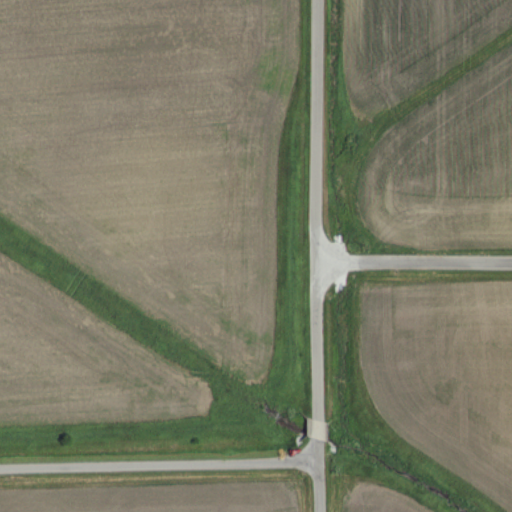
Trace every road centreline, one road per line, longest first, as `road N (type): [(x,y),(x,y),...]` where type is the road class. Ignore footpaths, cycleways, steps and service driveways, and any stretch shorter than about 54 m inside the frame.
road 1 (residential): [(318,511),(316,0)]
road 2 (residential): [(0,467),(318,464)]
road 3 (residential): [(511,261),(316,261)]
